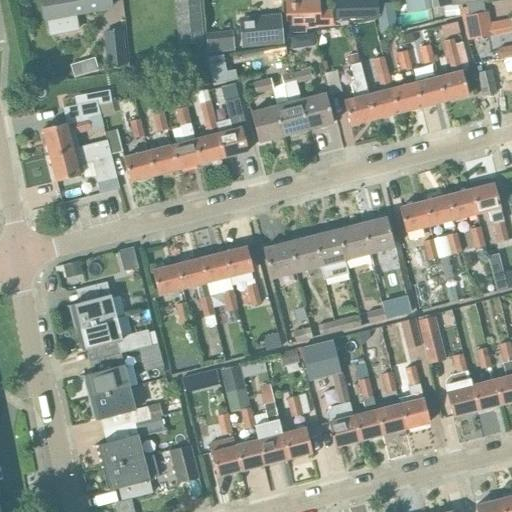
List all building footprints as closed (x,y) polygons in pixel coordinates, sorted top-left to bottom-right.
[(111,7),(109,0),(41,0),(45,19),(46,19),(49,36),(79,31),(77,13),(111,7)] [(174,0),(178,45),(204,42),(200,0),(174,0)] [(333,10),(320,10),(319,0),(283,0),(285,33),(305,32),(305,27),(320,27),(333,27),(333,10)] [(369,0),(335,0),(336,18),(370,17),(369,0)] [(398,0),(381,0),(383,16),(400,14),(398,0)] [(405,0),(407,13),(450,6),(448,0),(405,0)] [(483,1),(459,5),(461,14),(461,15),(467,40),(469,40),(471,39),(484,38),(498,36),(511,32),(511,12),(511,13),(511,14),(511,15),(511,16),(511,18),(511,19),(511,20),(511,21),(496,24),(491,25),(488,11),(485,12),(483,1)] [(461,14),(459,5),(449,7),(452,16),(461,14)] [(239,17),(242,48),(284,45),(281,13),(239,17)] [(457,22),(449,24),(441,26),(443,36),(452,34),(459,32),(457,22)] [(376,23),(352,27),(354,37),(378,33),(376,23)] [(108,50),(125,47),(121,27),(104,31),(108,50)] [(232,30),(205,32),(207,53),(234,51),(232,30)] [(412,32),(402,35),(405,44),(415,42),(412,32)] [(468,95),(454,40),(444,42),(452,74),(438,77),(444,101),(468,95)] [(392,89),(380,42),(369,44),(381,92),(369,95),(375,118),(397,113),(391,89),(392,89)] [(419,47),(424,64),(434,61),(430,45),(419,47)] [(511,45),(498,48),(500,59),(511,56),(511,45)] [(396,53),(400,70),(411,67),(407,51),(396,53)] [(223,53),(207,56),(212,82),(236,77),(235,69),(226,71),(223,53)] [(351,82),(355,99),(344,102),(350,125),(375,118),(369,95),(361,64),(352,66),(356,81),(351,82)] [(309,68),(294,72),(296,83),(312,79),(309,68)] [(496,93),(491,70),(478,73),(483,96),(496,93)] [(336,71),(325,74),(331,95),(341,92),(336,71)] [(276,105),(284,135),(308,129),(301,99),(296,83),(294,72),(281,76),(289,102),(276,105)] [(438,77),(415,83),(421,107),(444,101),(438,77)] [(253,83),(255,93),(274,88),(271,78),(253,83)] [(391,89),(397,113),(421,107),(415,83),(392,89),(391,89)] [(234,84),(220,87),(228,120),(216,123),(225,157),(248,151),(242,128),(246,127),(241,108),(234,84)] [(102,105),(112,103),(109,90),(84,94),(85,103),(97,101),(98,105),(102,104),(102,105)] [(308,129),(333,123),(325,93),(301,99),(308,129)] [(66,123),(42,129),(48,154),(50,153),(75,149),(74,147),(78,146),(76,134),(103,127),(101,118),(98,105),(97,101),(85,103),(76,105),(80,119),(67,123),(66,123)] [(196,138),(202,163),(225,157),(216,123),(210,101),(200,104),(208,135),(196,138)] [(102,104),(98,105),(101,118),(104,117),(114,115),(112,103),(102,105),(102,104)] [(251,112),(258,142),(284,135),(276,105),(251,112)] [(186,141),(172,145),(178,169),(202,163),(196,138),(188,106),(177,109),(186,141)] [(168,130),(163,113),(153,115),(157,132),(168,130)] [(140,119),(129,121),(133,138),(144,136),(140,119)] [(106,132),(108,141),(110,154),(122,151),(116,130),(106,132)] [(110,154),(108,141),(78,146),(74,147),(75,149),(50,153),(55,181),(80,175),(79,174),(83,173),(81,165),(93,162),(98,182),(116,177),(110,154)] [(147,151),(153,175),(178,169),(172,145),(147,151)] [(123,157),(125,162),(130,181),(153,175),(147,151),(123,157)] [(470,189),(476,214),(489,211),(493,225),(494,224),(499,243),(508,240),(494,183),(470,189)] [(446,195),(452,220),(476,214),(470,189),(446,195)] [(452,220),(446,195),(423,201),(429,226),(452,220)] [(423,201),(399,207),(406,232),(429,226),(423,201)] [(394,247),(386,217),(361,223),(368,253),(372,266),(397,260),(394,247)] [(337,229),(345,259),(368,253),(361,223),(337,229)] [(480,227),(469,229),(474,249),(485,246),(480,227)] [(323,280),(348,274),(344,259),(345,259),(337,229),(313,235),(320,266),(319,266),(323,280)] [(457,232),(446,235),(451,255),(462,252),(457,232)] [(287,242),(295,272),(319,266),(320,266),(313,235),(287,242)] [(433,239),(423,242),(427,261),(439,258),(436,248),(433,239)] [(270,278),(295,272),(287,242),(263,248),(270,278)] [(252,270),(251,265),(246,246),(223,252),(229,276),(252,270)] [(134,247),(120,250),(124,269),(138,267),(134,247)] [(442,247),(436,248),(439,258),(445,282),(454,280),(448,255),(444,256),(442,247)] [(205,282),(206,281),(229,276),(223,252),(199,258),(205,282)] [(175,264),(182,288),(195,284),(204,318),(214,315),(212,307),(210,295),(206,281),(205,282),(199,258),(175,264)] [(79,260),(55,267),(57,273),(62,271),(64,278),(66,277),(66,278),(83,274),(79,260)] [(175,264),(152,270),(158,294),(182,288),(175,264)] [(511,269),(503,272),(507,287),(511,286),(511,269)] [(78,327),(117,318),(108,281),(94,285),(98,298),(65,306),(65,307),(73,306),(78,327)] [(251,305),(261,303),(257,284),(246,286),(251,305)] [(231,322),(240,319),(233,290),(232,290),(222,293),(231,322)] [(385,320),(409,313),(405,298),(397,300),(398,304),(382,308),(385,320)] [(176,304),(181,324),(192,321),(187,302),(176,304)] [(385,320),(382,308),(366,313),(369,324),(385,320)] [(351,317),(334,321),(337,332),(361,326),(358,315),(351,317)] [(418,320),(429,363),(445,358),(434,316),(418,320)] [(109,356),(120,353),(121,354),(139,349),(158,344),(154,331),(148,332),(148,330),(122,336),(117,318),(78,327),(83,348),(76,349),(76,351),(106,344),(109,356)] [(400,322),(407,349),(421,344),(415,318),(400,322)] [(321,337),(337,332),(334,321),(318,326),(321,337)] [(293,332),(296,343),(313,339),(309,327),(293,332)] [(341,373),(333,340),(302,348),(309,380),(341,373)] [(495,380),(500,404),(511,400),(511,349),(510,342),(499,344),(506,377),(495,380)] [(158,344),(139,349),(144,371),(163,366),(158,344)] [(476,350),(480,369),(491,366),(487,347),(485,348),(476,350)] [(296,348),(280,353),(283,366),(299,362),(296,348)] [(86,376),(92,397),(129,387),(121,354),(120,353),(109,356),(112,367),(79,376),(79,378),(86,376)] [(445,385),(446,392),(452,416),(476,410),(470,386),(462,354),(452,357),(456,373),(452,374),(448,376),(446,379),(445,382),(445,385)] [(261,357),(253,359),(257,373),(264,371),(261,357)] [(353,416),(359,440),(382,434),(376,410),(365,363),(355,365),(365,413),(353,416)] [(222,369),(227,393),(245,389),(240,365),(222,369)] [(398,398),(399,404),(405,428),(429,422),(415,366),(405,368),(411,395),(398,398)] [(392,372),(381,374),(386,393),(397,391),(392,372)] [(500,404),(495,380),(470,386),(476,410),(500,404)] [(330,407),(326,413),(334,446),(359,440),(353,416),(344,383),(335,385),(340,404),(330,407)] [(119,413),(123,426),(151,419),(148,406),(135,410),(129,387),(92,397),(97,418),(90,419),(90,421),(119,413)] [(287,398),(291,417),(302,415),(297,395),(287,398)] [(263,464),(287,458),(283,433),(275,401),(263,404),(267,422),(256,425),(254,427),(258,440),(257,440),(263,464)] [(399,404),(376,410),(382,434),(405,428),(399,404)] [(244,429),(254,427),(256,425),(251,407),(240,410),(244,429)] [(222,435),(232,432),(228,414),(217,416),(222,435)] [(106,467),(143,457),(137,435),(154,431),(151,419),(123,426),(126,437),(93,446),(93,447),(100,445),(106,467)] [(287,458),(311,452),(305,427),(283,433),(287,458)] [(208,442),(212,457),(217,476),(241,470),(235,445),(232,436),(208,442)] [(235,445),(241,470),(263,464),(257,440),(235,445)] [(178,481),(198,477),(190,445),(170,450),(178,481)] [(106,467),(111,487),(104,489),(104,491),(118,487),(121,500),(152,492),(143,457),(106,467)] [(511,511),(511,495),(499,499),(501,511),(511,511)] [(476,511),(501,511),(499,499),(475,505),(476,511)]
